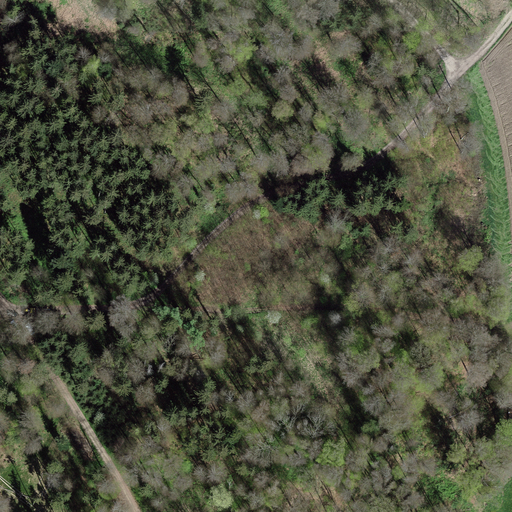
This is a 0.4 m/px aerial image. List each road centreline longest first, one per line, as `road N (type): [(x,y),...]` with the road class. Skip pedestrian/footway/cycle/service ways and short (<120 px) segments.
road 1 (track): [(511,17),(379,156),(229,215),(142,303),(0,311)]
road 2 (track): [(142,303),(371,308),(511,323)]
road 3 (track): [(0,300),(138,511)]
